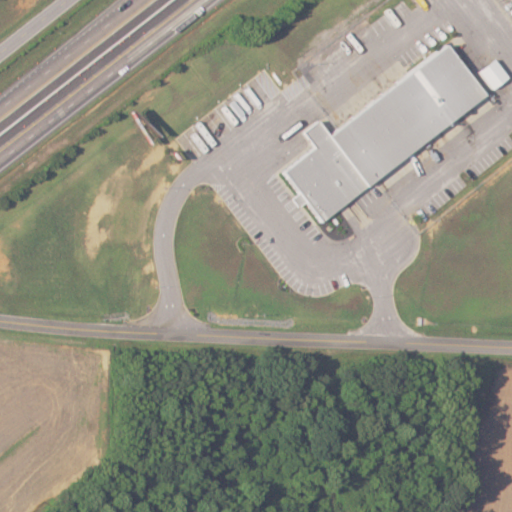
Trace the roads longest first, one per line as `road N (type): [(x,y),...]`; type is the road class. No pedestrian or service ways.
road 1 (residential): [(251,335),(511,346)]
road 2 (motorway): [(0,159),(206,0)]
road 3 (residential): [(0,322),(251,335)]
road 4 (motorway): [(148,0),(0,116)]
